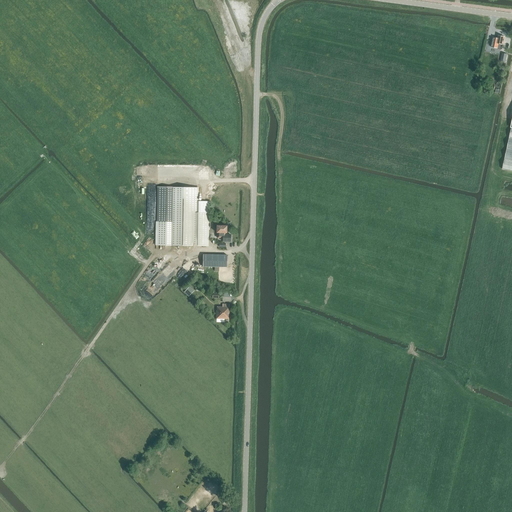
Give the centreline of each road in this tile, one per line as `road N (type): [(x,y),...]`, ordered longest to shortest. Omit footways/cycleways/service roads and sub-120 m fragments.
road 1 (tertiary): [(244,511),(258,40),(277,0)]
road 2 (track): [(511,421),(410,352),(412,342),(283,291),(281,106),(275,95),(257,94)]
road 3 (tertiary): [(511,15),(388,0)]
